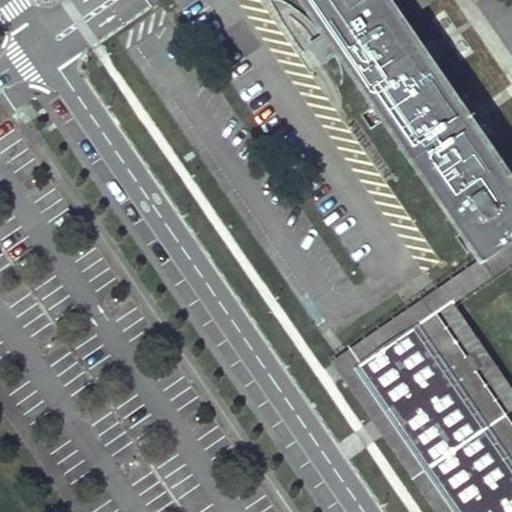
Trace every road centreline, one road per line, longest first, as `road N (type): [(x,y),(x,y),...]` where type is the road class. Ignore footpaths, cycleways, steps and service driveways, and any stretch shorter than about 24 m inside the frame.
road 1 (residential): [(215,0),(399,263),(337,304),(138,26)]
road 2 (residential): [(365,511),(38,47)]
